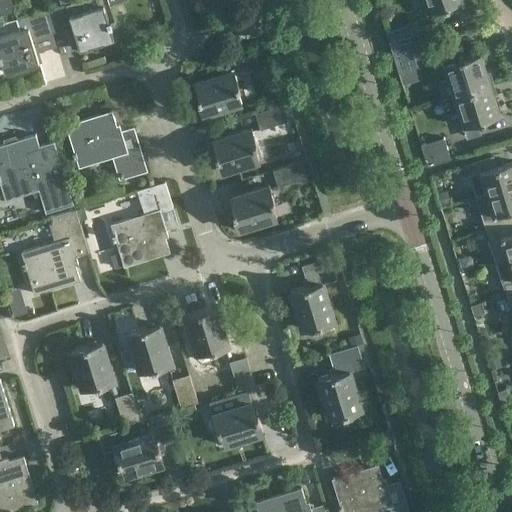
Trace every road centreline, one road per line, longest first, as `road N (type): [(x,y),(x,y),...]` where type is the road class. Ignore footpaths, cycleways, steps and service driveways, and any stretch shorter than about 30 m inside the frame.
road 1 (residential): [(107,511),(307,451),(251,258)]
road 2 (residential): [(215,269),(37,324),(22,336),(69,511)]
road 3 (tertiary): [(503,511),(408,208)]
road 4 (residential): [(215,269),(150,61)]
road 5 (tertiary): [(408,208),(343,0)]
road 6 (residential): [(0,107),(150,61)]
